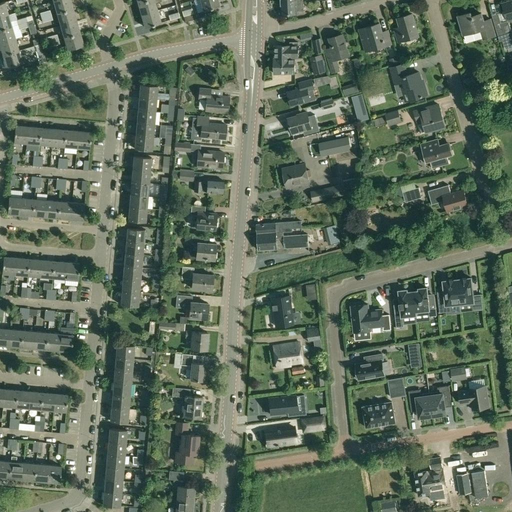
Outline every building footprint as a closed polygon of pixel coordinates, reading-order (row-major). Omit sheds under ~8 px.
[(69,0),(55,0),(53,1),(57,13),(72,9),(69,0)] [(147,0),(138,3),(141,15),(157,10),(154,0),(147,0)] [(217,0),(200,0),(203,10),(219,6),(217,0)] [(283,1),(281,1),(282,14),(298,13),(298,11),(304,11),(303,0),(283,1)] [(499,17),(493,19),(500,41),(502,40),(505,50),(511,47),(511,33),(508,22),(511,20),(511,0),(502,3),(505,12),(498,14),(499,17)] [(0,2),(0,16),(8,14),(5,1),(0,2)] [(72,9),(57,13),(59,18),(61,25),(75,21),(72,9)] [(157,10),(141,15),(145,27),(161,23),(157,10)] [(471,12),(459,16),(463,32),(471,29),(472,33),(481,30),(484,39),(495,36),(490,19),(484,21),(481,13),(472,16),(471,12)] [(0,16),(0,29),(12,26),(8,14),(0,16)] [(54,20),(52,14),(41,18),(43,23),(54,20)] [(400,27),(394,29),(398,42),(418,36),(412,14),(398,18),(400,27)] [(61,25),(64,37),(79,33),(75,21),(61,25)] [(365,28),(359,29),(365,51),(372,50),(392,44),(388,30),(383,32),(380,23),(365,28)] [(0,29),(0,42),(15,38),(12,26),(0,29)] [(79,33),(64,37),(68,49),(82,45),(79,33)] [(333,51),(327,53),(333,73),(339,71),(337,64),(338,64),(336,60),(349,56),(343,34),(329,38),(333,51)] [(15,38),(0,42),(0,44),(3,55),(19,50),(15,38)] [(321,39),(312,40),(315,54),(323,52),(321,39)] [(275,45),(275,58),(290,58),(295,58),(299,58),(298,42),(290,42),(290,45),(275,45)] [(19,50),(3,55),(6,67),(22,63),(20,55),(36,51),(34,46),(24,49),(19,50)] [(321,55),(310,57),(315,74),(326,71),(321,55)] [(397,57),(388,60),(390,65),(398,63),(397,57)] [(274,58),(274,74),(295,73),(295,58),(290,58),(275,58),(274,58)] [(360,59),(353,60),(355,70),(362,68),(360,59)] [(404,64),(390,68),(395,84),(398,95),(408,92),(410,100),(428,94),(424,79),(422,80),(420,72),(408,75),(404,64)] [(190,76),(194,72),(188,66),(185,70),(190,76)] [(322,85),(321,78),(314,79),(316,86),(322,85)] [(296,90),(288,92),(291,105),(311,100),(316,99),(313,90),(315,90),(313,80),(299,84),(300,86),(300,89),(296,90)] [(140,84),(139,97),(156,98),(157,86),(140,84)] [(350,85),(343,88),(346,96),(353,94),(350,85)] [(199,88),(198,98),(206,99),(205,110),(227,112),(229,96),(210,94),(211,89),(199,88)] [(362,95),(352,98),(356,112),(366,110),(362,95)] [(139,97),(138,110),(155,111),(156,98),(139,97)] [(333,100),(321,104),(323,109),(334,106),(333,100)] [(438,104),(415,111),(417,119),(422,117),(424,123),(418,125),(420,133),(426,131),(427,132),(445,127),(438,104)] [(138,110),(137,122),(154,124),(155,111),(138,110)] [(398,110),(385,113),(386,116),(387,122),(389,126),(402,122),(398,110)] [(302,114),(288,118),(292,133),(312,127),(307,111),(301,113),(302,114)] [(197,115),(196,127),(201,128),(200,136),(225,139),(226,124),(208,122),(209,116),(197,115)] [(386,116),(374,120),(375,125),(387,122),(386,116)] [(137,122),(136,135),(153,137),(154,124),(137,122)] [(14,141),(26,143),(28,126),(15,125),(14,141)] [(26,143),(39,144),(40,127),(28,126),(26,143)] [(39,144),(52,145),(53,128),(40,127),(39,144)] [(52,145),(64,146),(66,129),(53,128),(52,145)] [(64,146),(77,147),(79,131),(66,129),(64,146)] [(79,131),(77,147),(90,148),(91,132),(79,131)] [(153,137),(136,135),(134,148),(152,150),(153,137)] [(348,137),(319,143),(322,156),(351,149),(348,137)] [(438,139),(420,144),(425,160),(429,159),(430,161),(432,169),(450,163),(447,156),(453,155),(449,142),(440,145),(438,139)] [(174,150),(190,152),(191,143),(188,143),(175,142),(174,150)] [(198,149),(196,166),(222,169),(223,152),(198,149)] [(133,156),(132,169),(149,170),(150,158),(133,156)] [(324,161),(325,170),(341,167),(340,158),(324,161)] [(305,163),(282,168),(287,189),(310,184),(308,176),(311,175),(310,170),(307,171),(305,163)] [(132,169),(131,182),(148,183),(149,170),(132,169)] [(179,179),(193,181),(194,172),(180,171),(179,178),(179,179)] [(194,191),(222,193),(223,180),(207,179),(207,182),(201,182),(201,181),(194,181),(194,191)] [(131,182),(130,194),(147,196),(148,183),(131,182)] [(341,185),(320,189),(322,199),(343,195),(341,185)] [(439,188),(428,191),(432,204),(445,201),(448,211),(468,205),(468,203),(469,202),(468,197),(466,197),(464,190),(451,194),(449,185),(439,188)] [(415,189),(403,193),(406,202),(421,198),(418,188),(415,189)] [(130,194),(129,207),(146,209),(147,196),(130,194)] [(7,213),(19,214),(21,198),(8,196),(7,213)] [(19,214),(32,215),(34,199),(21,198),(19,214)] [(32,215),(45,217),(46,200),(34,199),(32,215)] [(45,217),(57,218),(59,201),(46,200),(45,217)] [(57,218),(70,219),(72,202),(59,201),(57,218)] [(72,202),(70,219),(83,220),(84,203),(72,202)] [(190,215),(197,216),(195,228),(215,229),(216,213),(204,213),(205,206),(191,205),(190,215)] [(146,209),(129,207),(128,220),(145,221),(146,209)] [(257,225),(255,226),(255,230),(257,231),(257,233),(282,231),(282,232),(291,231),(291,228),(301,227),(301,221),(291,222),(275,223),(257,224),(257,225)] [(127,228),(126,241),(143,242),(144,229),(127,228)] [(336,229),(324,232),(328,244),(338,242),(336,229)] [(282,231),(257,233),(258,250),(277,248),(285,248),(308,246),(307,234),(284,236),(284,235),(282,235),(282,232),(282,231)] [(321,234),(313,234),(314,246),(322,245),(321,234)] [(191,244),(197,244),(195,258),(214,259),(215,244),(203,243),(203,237),(192,236),(191,244)] [(126,241),(125,253),(142,255),(143,242),(134,241),(126,241)] [(125,253),(124,266),(141,267),(142,255),(125,253)] [(2,273),(14,274),(16,257),(3,256),(2,273)] [(14,274),(27,275),(28,258),(16,257),(14,274)] [(27,275),(40,276),(41,260),(28,258),(27,275)] [(40,276),(52,277),(54,261),(41,260),(40,276)] [(52,277),(65,279),(66,262),(54,261),(52,277)] [(66,262),(65,279),(78,280),(79,263),(66,262)] [(124,266),(123,279),(140,280),(141,267),(124,266)] [(181,279),(192,279),(191,288),(211,290),(212,274),(193,273),(194,267),(182,266),(181,279)] [(461,279),(457,280),(460,303),(473,302),(474,310),(483,309),(481,295),(473,296),(471,278),(468,278),(467,278),(461,279)] [(123,279),(121,291),(139,293),(140,280),(123,279)] [(445,296),(439,297),(440,312),(452,311),(451,304),(460,303),(457,280),(454,280),(454,279),(447,280),(447,281),(444,281),(444,287),(445,296)] [(314,284),(306,285),(307,293),(315,292),(314,284)] [(419,291),(413,292),(416,315),(429,314),(429,316),(437,316),(435,297),(428,297),(428,294),(427,288),(419,289),(419,291)] [(400,304),(394,305),(396,327),(404,326),(403,316),(416,315),(413,292),(407,292),(407,290),(399,291),(400,298),(401,303),(400,303),(400,304)] [(139,293),(121,291),(120,304),(138,306),(139,293)] [(175,307),(189,309),(189,317),(206,319),(208,303),(191,302),(192,296),(176,295),(175,307)] [(272,304),(271,305),(273,305),(273,309),(272,309),(272,310),(273,310),(275,326),(293,324),(289,296),(272,298),(272,304)] [(368,304),(351,306),(354,332),(371,330),(370,327),(383,326),(383,330),(391,329),(389,315),(383,315),(382,309),(369,311),(368,304)] [(0,344),(8,345),(9,329),(0,327),(0,344)] [(318,328),(306,330),(308,341),(320,339),(318,328)] [(8,345),(20,347),(22,330),(9,329),(8,345)] [(20,347),(33,348),(35,331),(22,330),(20,347)] [(33,348),(46,349),(47,332),(35,331),(33,348)] [(185,337),(191,338),(190,348),(206,350),(208,332),(192,331),(185,331),(185,337)] [(46,349),(59,350),(60,333),(47,332),(46,349)] [(60,333),(59,350),(71,351),(73,335),(60,333)] [(299,342),(273,346),(276,368),(291,366),(290,364),(302,362),(299,342)] [(419,343),(409,345),(411,358),(421,357),(419,343)] [(116,344),(115,357),(132,358),(134,346),(116,344)] [(175,353),(174,365),(180,365),(181,365),(191,365),(190,379),(203,380),(205,363),(192,362),(193,355),(175,353)] [(357,371),(355,371),(356,378),(358,377),(359,380),(385,375),(382,360),(384,360),(383,354),(371,356),(372,361),(356,364),(357,371)] [(115,357),(114,370),(131,371),(132,358),(115,357)] [(303,366),(291,368),(292,375),(304,373),(303,366)] [(465,367),(451,370),(453,380),(467,377),(465,367)] [(114,370),(113,382),(130,384),(131,371),(114,370)] [(161,383),(166,377),(162,373),(156,379),(161,383)] [(403,378),(389,380),(391,397),(406,395),(403,378)] [(113,382),(112,395),(129,396),(130,384),(113,382)] [(438,392),(429,393),(433,418),(441,417),(440,415),(446,414),(444,400),(451,399),(449,385),(438,387),(438,392)] [(470,390),(459,392),(461,404),(471,402),(473,410),(489,407),(486,385),(469,388),(470,390)] [(171,396),(184,397),(183,416),(200,417),(202,397),(189,396),(190,389),(172,387),(171,396)] [(2,405),(15,407),(17,390),(4,389),(2,405)] [(420,389),(409,391),(411,405),(417,404),(419,418),(425,417),(425,419),(433,418),(429,393),(421,394),(420,389)] [(15,407),(28,408),(29,391),(17,390),(15,407)] [(28,408),(40,409),(42,392),(29,391),(28,408)] [(40,409),(53,410),(55,393),(42,392),(40,409)] [(55,393),(53,410),(66,411),(67,394),(55,393)] [(112,395),(111,408),(128,409),(129,396),(112,395)] [(295,395),(269,398),(270,414),(297,411),(295,395)] [(392,402),(363,407),(366,427),(396,423),(392,402)] [(128,409),(111,408),(110,420),(127,422),(128,409)] [(323,417),(310,418),(312,430),(325,429),(323,417)] [(175,434),(181,434),(180,452),(175,452),(174,462),(193,463),(194,454),(197,454),(199,435),(187,435),(188,422),(176,421),(175,434)] [(294,427),(266,430),(268,446),(276,445),(276,446),(278,446),(278,445),(296,443),(294,427)] [(109,428),(108,441),(125,443),(126,430),(109,428)] [(108,441),(107,454),(124,455),(125,443),(108,441)] [(107,454),(106,467),(123,468),(124,455),(107,454)] [(441,457),(430,459),(431,469),(443,467),(441,457)] [(0,477),(9,478),(10,461),(0,460),(0,477)] [(9,478),(21,479),(23,462),(10,461),(9,478)] [(21,479),(34,480),(36,464),(23,462),(21,479)] [(34,480),(47,482),(48,465),(36,464),(34,480)] [(48,465),(47,482),(59,483),(61,466),(48,465)] [(106,467),(105,479),(122,481),(123,468),(106,467)] [(426,470),(415,472),(418,495),(430,494),(430,493),(446,490),(443,469),(426,471),(426,470)] [(169,471),(169,480),(174,480),(173,486),(177,487),(176,500),(192,502),(194,487),(182,486),(184,472),(169,471)] [(468,474),(458,476),(461,494),(472,492),(468,474)] [(105,479),(104,492),(121,493),(122,481),(105,479)] [(121,493),(104,492),(103,505),(120,506),(121,493)] [(191,511),(192,502),(176,500),(175,511),(191,511)] [(397,511),(395,501),(381,503),(382,511),(397,511)]
